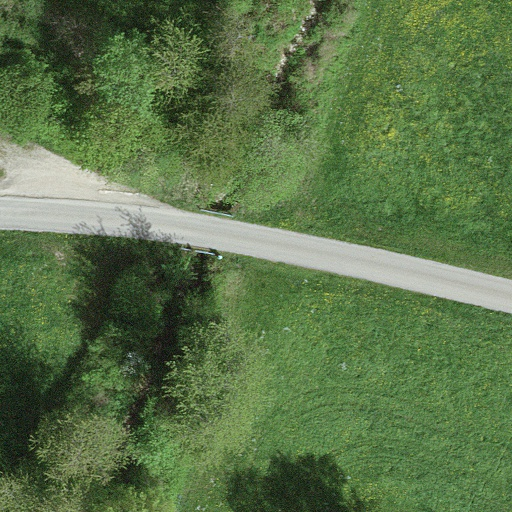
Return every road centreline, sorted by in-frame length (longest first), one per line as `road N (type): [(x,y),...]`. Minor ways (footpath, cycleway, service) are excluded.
road 1 (unclassified): [(511,296),(163,212),(0,209)]
road 2 (track): [(0,137),(163,212)]
